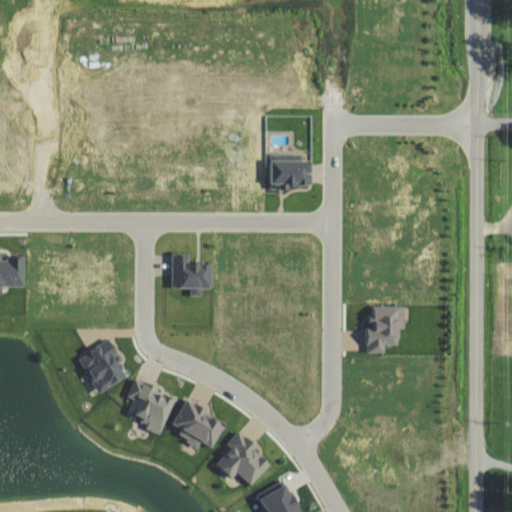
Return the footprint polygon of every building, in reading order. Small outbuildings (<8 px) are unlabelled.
[(272,162),(272,189),(287,188),(287,183),(313,183),(313,162),(272,162)] [(173,288),(192,288),(192,296),(203,296),(203,287),(214,287),(213,263),(189,264),(188,253),(173,253),(173,288)] [(26,286),(26,255),(0,254),(0,293),(4,294),(4,286),(26,286)] [(369,352),(387,352),(387,344),(401,344),(401,328),(406,328),(406,307),(373,307),(373,328),(369,328),(369,352)] [(130,376),(110,340),(80,357),(100,393),(130,376)] [(162,434),(178,397),(136,379),(128,396),(135,400),(129,413),(137,416),(134,422),(162,434)] [(213,448),(228,423),(187,400),(173,424),(182,430),(179,435),(200,447),(203,442),(213,448)] [(239,472),(253,485),(274,463),(240,431),(227,444),(231,449),(217,463),(233,478),(239,472)] [(303,511),(289,484),(261,499),(266,509),(264,510),(264,511),(303,511)]
